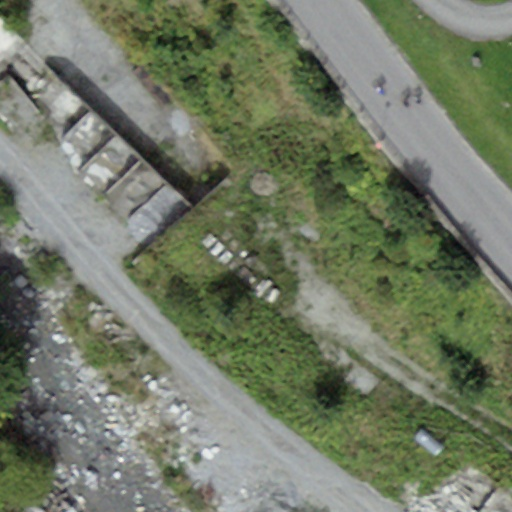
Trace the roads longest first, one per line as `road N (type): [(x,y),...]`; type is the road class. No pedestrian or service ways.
road 1 (track): [(266,247),(409,375),(511,439)]
road 2 (secondary): [(317,0),(511,241)]
